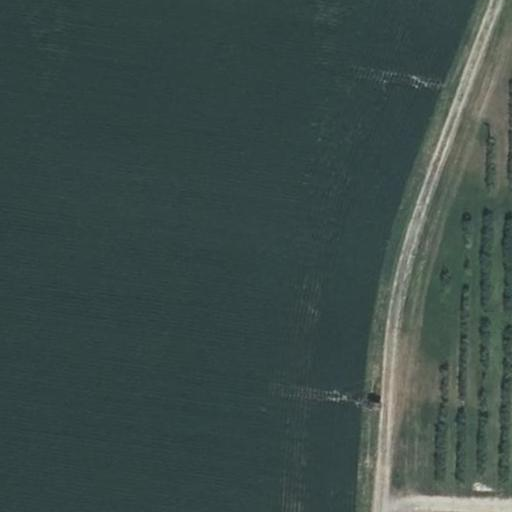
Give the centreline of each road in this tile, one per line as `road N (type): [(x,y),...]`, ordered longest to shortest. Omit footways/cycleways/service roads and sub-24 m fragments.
road 1 (track): [(380,504),(397,295),(410,237),(498,0)]
road 2 (unclassified): [(380,504),(511,505)]
